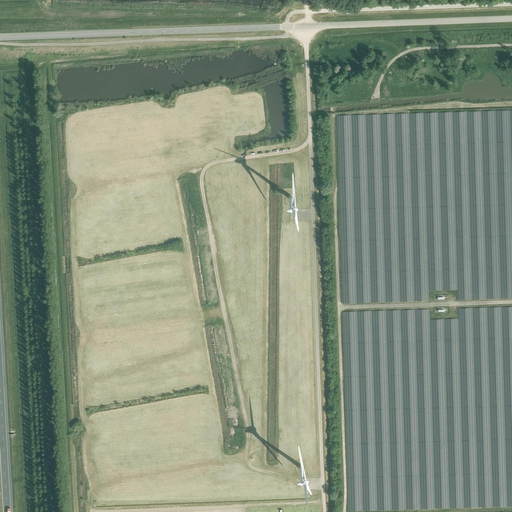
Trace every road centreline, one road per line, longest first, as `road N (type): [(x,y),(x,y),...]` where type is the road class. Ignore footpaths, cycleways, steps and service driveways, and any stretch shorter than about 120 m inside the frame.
road 1 (tertiary): [(0,37),(511,18)]
road 2 (motorway): [(7,511),(0,380)]
